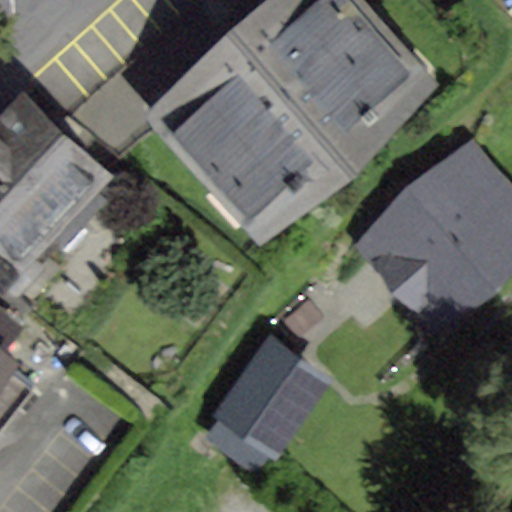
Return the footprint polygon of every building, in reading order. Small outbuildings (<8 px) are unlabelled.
[(443,81),(364,0),(269,0),(147,118),(272,246),(443,81)] [(116,174),(23,91),(0,116),(0,259),(22,278),(116,174)] [(511,184),(472,143),(461,153),(354,253),(437,340),(511,270),(511,184)] [(334,376),(269,334),(217,414),(282,456),(334,376)] [(0,398),(23,368),(0,349),(0,398)]
